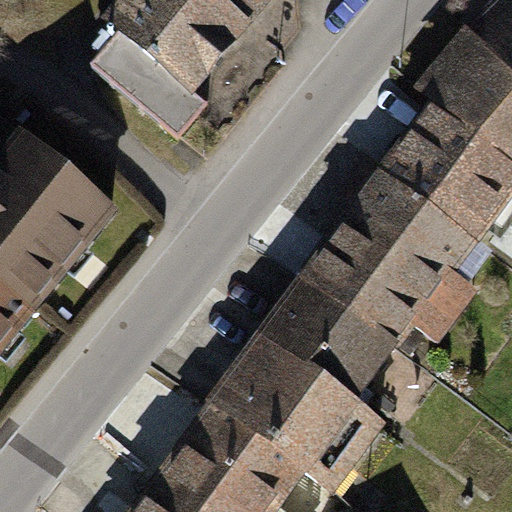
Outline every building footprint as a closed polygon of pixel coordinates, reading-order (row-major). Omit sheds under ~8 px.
[(139,0),(115,30),(124,37),(96,71),(184,143),(214,107),(196,92),(271,0),(139,0)] [(511,31),(492,52),(511,72),(511,31)] [(511,72),(492,52),(443,108),(511,158),(511,72)] [(511,158),(443,108),(366,214),(450,274),(511,191),(511,158)] [(0,354),(115,213),(27,141),(0,174),(0,354)] [(450,274),(366,214),(313,286),(396,349),(413,325),(440,346),(478,294),(450,274)] [(396,349),(313,286),(219,412),(305,473),(322,484),(340,460),(351,469),(382,426),(354,406),(396,349)] [(274,511),(305,473),(219,412),(143,511),(274,511)]
